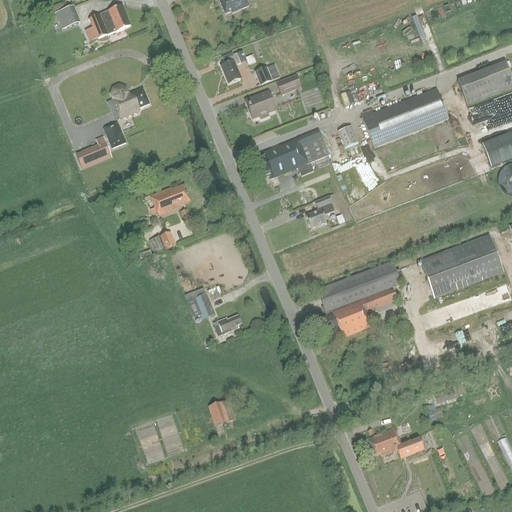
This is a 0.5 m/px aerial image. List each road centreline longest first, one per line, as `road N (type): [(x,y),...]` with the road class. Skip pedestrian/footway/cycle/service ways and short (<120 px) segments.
road 1 (tertiary): [(370,511),(159,0)]
road 2 (track): [(340,436),(117,511)]
road 3 (track): [(185,61),(164,70),(125,51),(56,77),(51,86),(77,147)]
